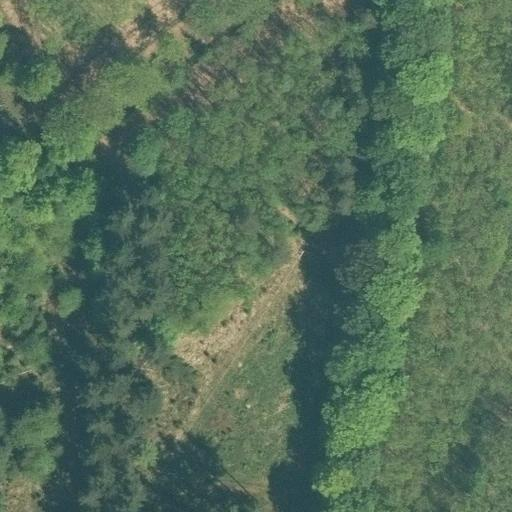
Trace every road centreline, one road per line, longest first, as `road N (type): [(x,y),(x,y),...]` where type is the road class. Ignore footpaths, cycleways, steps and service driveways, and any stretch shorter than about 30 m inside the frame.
road 1 (track): [(421,0),(339,511)]
road 2 (track): [(0,183),(237,0)]
